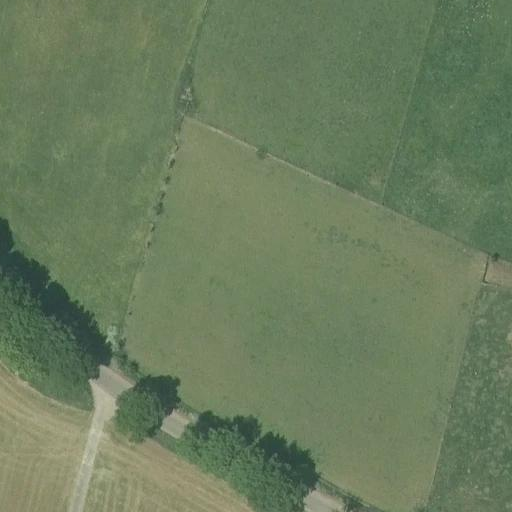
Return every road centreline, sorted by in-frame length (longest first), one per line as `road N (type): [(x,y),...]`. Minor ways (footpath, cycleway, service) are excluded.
road 1 (unclassified): [(325,511),(106,385),(0,291)]
road 2 (track): [(74,511),(106,385)]
